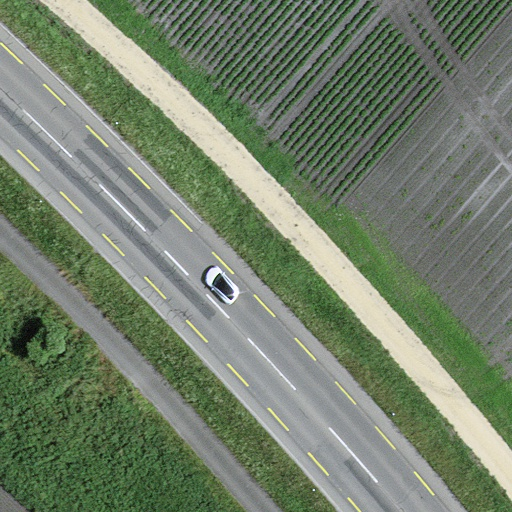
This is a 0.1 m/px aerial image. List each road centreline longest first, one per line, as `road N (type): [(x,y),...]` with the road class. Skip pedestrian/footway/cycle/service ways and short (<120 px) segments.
road 1 (track): [(63,0),(294,224),(511,476)]
road 2 (primary): [(401,511),(198,285),(0,88)]
road 3 (track): [(264,511),(156,388),(0,233)]
